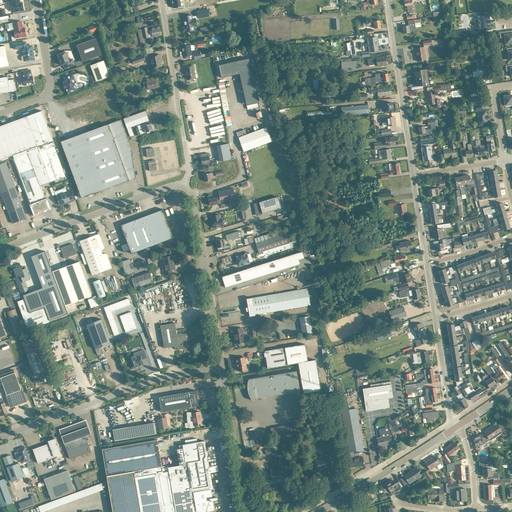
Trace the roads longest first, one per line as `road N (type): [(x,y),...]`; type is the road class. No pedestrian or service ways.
road 1 (unclassified): [(0,437),(162,377),(222,368)]
road 2 (unclassified): [(0,250),(183,186)]
road 3 (residential): [(183,186),(189,171),(161,0)]
road 4 (unclassified): [(222,368),(194,202),(183,186)]
road 5 (residential): [(413,174),(386,0)]
road 6 (unclassified): [(0,112),(48,93),(34,0)]
road 7 (unclassified): [(247,511),(222,368)]
road 8 (unknown): [(226,511),(215,437),(173,439),(170,461)]
